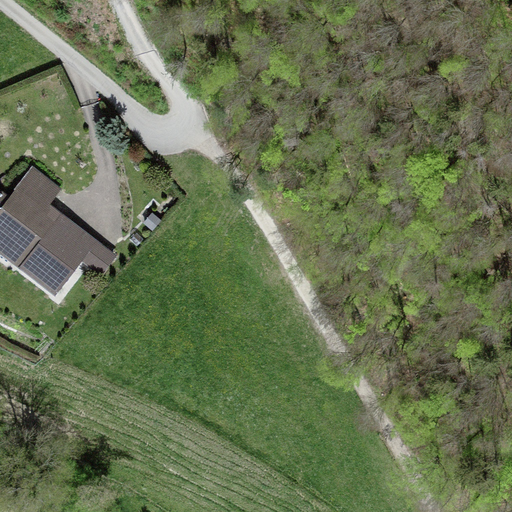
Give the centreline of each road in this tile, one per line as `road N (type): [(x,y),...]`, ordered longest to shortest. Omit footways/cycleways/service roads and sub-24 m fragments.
road 1 (track): [(182,127),(221,156),(260,211),(432,511)]
road 2 (unclassified): [(0,1),(153,129),(170,133),(187,112),(141,45)]
